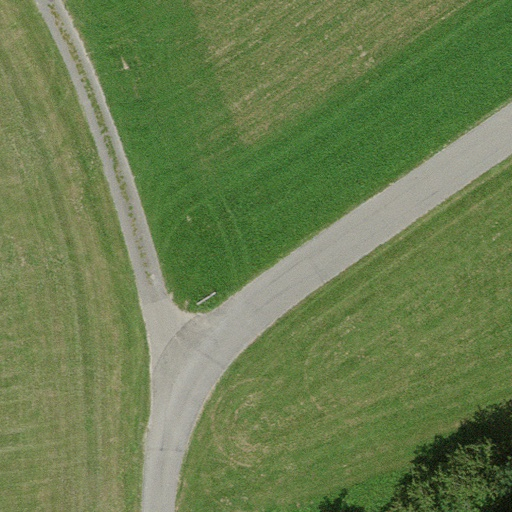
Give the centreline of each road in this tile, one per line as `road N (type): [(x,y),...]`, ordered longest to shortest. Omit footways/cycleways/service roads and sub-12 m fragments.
road 1 (unclassified): [(511,131),(278,292),(212,346),(177,398)]
road 2 (track): [(177,398),(130,209),(78,70),(41,0)]
